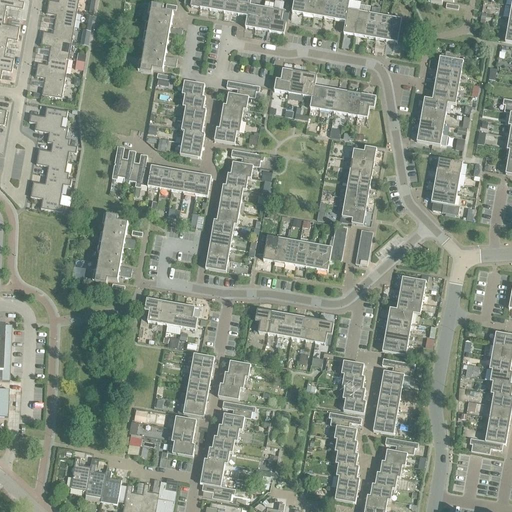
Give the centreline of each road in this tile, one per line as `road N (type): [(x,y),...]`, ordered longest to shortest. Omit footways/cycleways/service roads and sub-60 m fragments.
road 1 (residential): [(352,297),(327,303),(159,284),(166,242),(205,248)]
road 2 (residential): [(225,41),(365,62),(379,67),(387,83)]
road 3 (residential): [(387,83),(406,198),(429,226)]
road 4 (tertiary): [(440,468),(438,404),(451,319)]
road 5 (residential): [(13,130),(3,184),(18,200),(27,142)]
road 6 (residential): [(107,462),(193,476),(190,511)]
